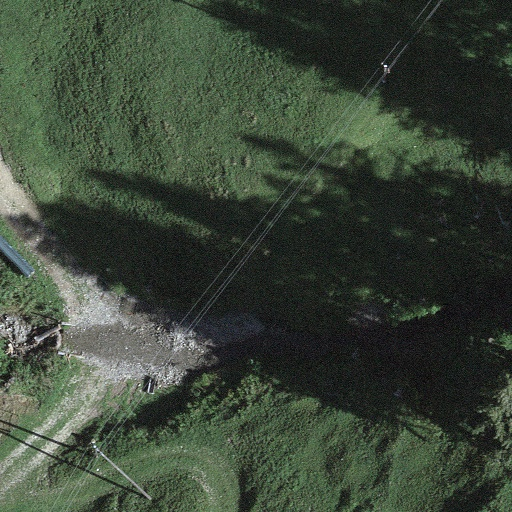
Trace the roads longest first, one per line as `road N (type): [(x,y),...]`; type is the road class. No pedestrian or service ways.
road 1 (track): [(16,497),(120,389),(135,361),(121,325),(33,221),(0,144)]
road 2 (track): [(16,497),(193,463),(220,473),(232,494),(228,511)]
